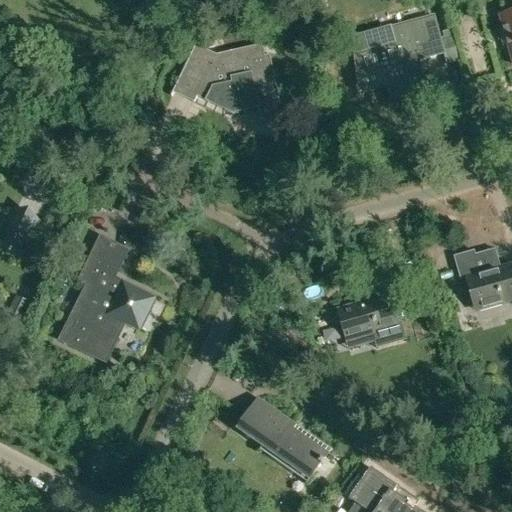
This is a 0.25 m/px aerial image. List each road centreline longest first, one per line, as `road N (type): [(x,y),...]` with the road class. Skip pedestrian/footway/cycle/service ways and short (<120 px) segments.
road 1 (residential): [(266,244),(88,156),(0,100)]
road 2 (residential): [(126,511),(266,244)]
road 3 (residential): [(266,244),(511,170)]
